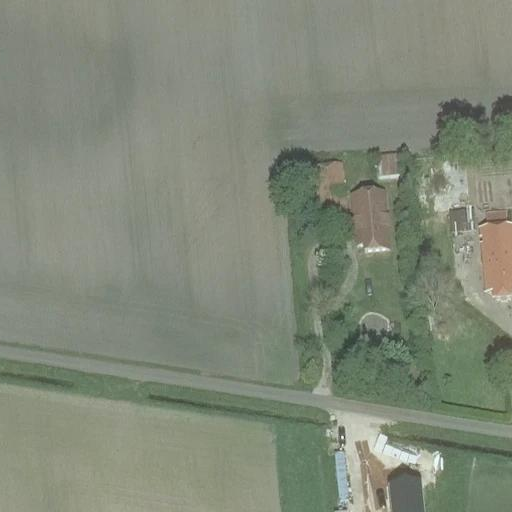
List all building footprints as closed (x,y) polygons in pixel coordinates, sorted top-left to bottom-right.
[(379,180),(400,178),(398,157),(377,159),(379,180)] [(347,218),(342,167),(310,171),(315,222),(320,221),(321,224),(339,222),(339,219),(347,218)] [(351,198),(356,249),(362,249),(363,255),(388,253),(382,195),(351,198)] [(476,234),(473,204),(448,206),(451,237),(476,234)] [(510,294),(511,293),(511,228),(479,231),(484,296),(491,295),(492,304),(511,302),(510,294)] [(439,282),(427,283),(428,294),(440,293),(439,282)] [(416,511),(414,491),(384,494),(385,511),(416,511)]
